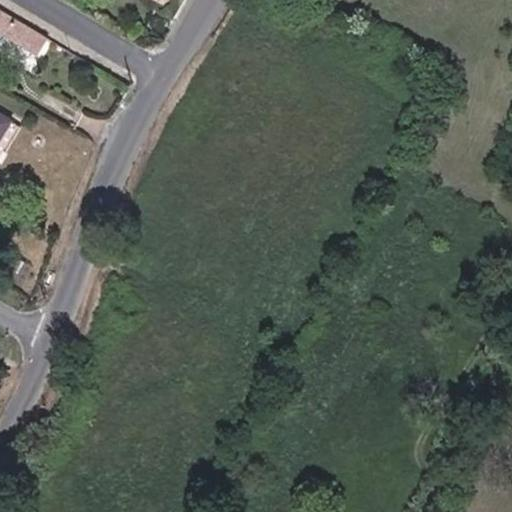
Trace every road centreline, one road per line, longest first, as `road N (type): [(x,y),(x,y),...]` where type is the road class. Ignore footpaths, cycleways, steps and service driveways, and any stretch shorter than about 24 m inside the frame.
road 1 (tertiary): [(57,342),(99,221),(167,78)]
road 2 (residential): [(167,78),(38,0)]
road 3 (tertiary): [(0,463),(57,342)]
